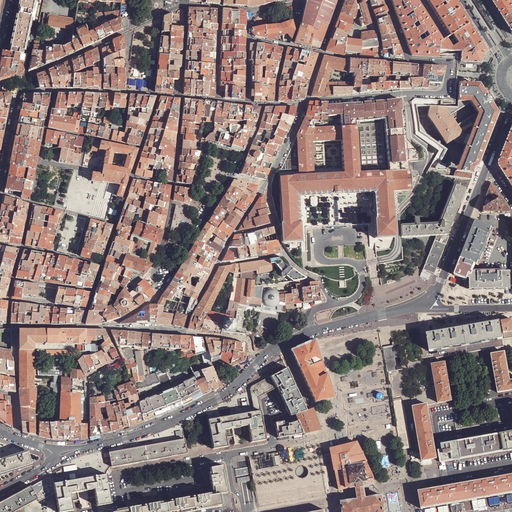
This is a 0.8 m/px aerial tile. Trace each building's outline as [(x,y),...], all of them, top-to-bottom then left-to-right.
[(14,32),(10,52),(14,53),(23,55),(31,20),(34,21),(38,3),(35,2),(35,0),(21,0),(19,8),(14,32)] [(320,48),(322,42),(337,0),(310,0),(306,2),(304,9),(302,17),(301,23),(295,42),(295,43),(314,47),(320,48)] [(354,1),(353,1),(352,0),(344,0),(342,8),(340,13),(353,19),(355,19),(357,12),(357,11),(355,6),(362,3),(361,2),(355,5),(354,2),(355,2),(354,1)] [(394,8),(395,10),(401,8),(399,4),(401,3),(403,7),(413,0),(395,0),(391,2),(394,8)] [(415,0),(413,0),(403,7),(405,10),(402,12),(401,8),(395,10),(396,15),(398,19),(403,17),(404,17),(411,12),(420,7),(420,6),(415,0)] [(430,0),(427,2),(433,12),(441,7),(440,5),(444,2),(445,4),(451,0),(430,0)] [(441,7),(433,12),(439,21),(447,16),(451,13),(459,9),(455,3),(453,0),(451,0),(445,4),(446,6),(442,9),(441,7)] [(511,14),(511,2),(511,0),(502,0),(494,6),(498,11),(503,20),(511,14)] [(372,6),(373,11),(385,7),(385,4),(383,2),(372,6)] [(362,3),(355,6),(357,11),(359,10),(359,9),(360,9),(362,18),(359,19),(361,27),(362,29),(362,30),(362,31),(362,32),(361,34),(367,33),(366,26),(371,24),(364,3),(362,3)] [(373,11),(375,16),(386,12),(388,12),(386,9),(385,7),(373,11)] [(420,7),(411,12),(413,15),(406,19),(404,17),(403,17),(398,19),(401,26),(403,33),(407,31),(411,29),(413,28),(412,26),(418,22),(419,24),(428,19),(420,7)] [(196,9),(189,9),(188,27),(195,27),(196,9)] [(196,9),(195,27),(197,27),(203,28),(203,22),(209,23),(210,10),(203,9),(196,9)] [(461,11),(459,9),(451,13),(453,16),(448,18),(447,16),(439,21),(444,28),(449,37),(452,35),(457,31),(456,29),(460,27),(461,29),(469,24),(464,16),(461,11)] [(230,10),(222,10),(222,17),(222,24),(230,25),(230,10)] [(231,10),(230,10),(230,25),(233,25),(237,26),(238,11),(233,11),(231,11),(231,10)] [(106,18),(108,23),(114,34),(118,32),(121,30),(120,18),(119,16),(120,11),(113,12),(108,12),(104,13),(104,14),(106,18)] [(246,12),(238,11),(237,26),(245,26),(245,17),(246,12)] [(375,16),(377,21),(388,17),(386,14),(386,12),(375,16)] [(171,13),(163,17),(162,26),(162,32),(170,32),(171,26),(171,20),(171,14),(171,13)] [(337,21),(334,29),(348,35),(349,32),(351,27),(353,19),(340,13),(337,21)] [(49,15),(48,21),(47,21),(48,15),(44,14),(42,25),(43,25),(43,26),(44,26),(45,25),(47,26),(60,28),(61,28),(67,29),(66,38),(65,46),(71,43),(72,43),(72,38),(72,37),(73,30),(75,22),(57,19),(58,17),(58,16),(49,15)] [(511,14),(503,20),(511,32),(511,14)] [(377,21),(378,26),(383,25),(385,28),(391,25),(389,21),(388,17),(377,21)] [(108,23),(106,18),(99,21),(101,27),(108,23)] [(353,19),(351,27),(360,30),(362,31),(362,30),(362,29),(361,27),(359,19),(358,19),(355,19),(353,19)] [(407,31),(403,33),(405,37),(408,45),(409,48),(412,56),(438,58),(438,57),(439,51),(438,51),(439,43),(442,41),(428,19),(419,24),(413,28),(411,29),(407,31)] [(92,25),(93,27),(93,28),(93,29),(94,30),(99,41),(104,39),(107,37),(101,27),(99,21),(97,21),(97,22),(92,24),(92,25)] [(265,26),(267,39),(268,39),(271,39),(274,40),(274,36),(281,37),(287,34),(292,39),(295,31),(293,24),(292,21),(281,25),(275,26),(271,26),(265,26)] [(203,28),(202,29),(216,30),(217,31),(217,27),(217,24),(216,24),(216,25),(209,25),(209,23),(203,22),(203,28)] [(108,23),(101,27),(107,37),(111,35),(114,34),(108,23)] [(92,24),(85,26),(86,30),(89,29),(90,32),(94,30),(93,29),(92,29),(92,28),(93,28),(93,27),(91,27),(91,25),(92,25),(92,24)] [(457,31),(452,35),(458,44),(464,40),(466,39),(475,33),(472,28),(469,24),(461,29),(457,31)] [(378,26),(381,42),(396,39),(395,36),(391,27),(391,25),(385,28),(383,25),(378,26)] [(85,26),(76,30),(78,36),(78,37),(83,48),(89,46),(92,44),(87,34),(86,30),(85,26)] [(258,27),(251,29),(251,32),(255,37),(258,37),(267,39),(265,26),(258,27)] [(86,30),(87,34),(92,44),(96,42),(99,41),(94,30),(90,32),(89,29),(86,30)] [(332,34),(330,40),(341,44),(341,43),(345,44),(345,40),(346,39),(348,35),(334,29),(332,34)] [(361,41),(360,53),(360,57),(365,57),(375,58),(376,56),(378,55),(377,48),(377,40),(376,33),(367,33),(361,34),(361,41)] [(478,37),(475,33),(466,39),(468,42),(466,43),(464,40),(458,44),(452,48),(451,48),(451,52),(460,52),(466,52),(470,50),(469,48),(471,47),(472,49),(481,43),(478,37)] [(78,36),(72,37),(72,38),(72,43),(71,43),(75,52),(80,50),(83,48),(78,37),(78,36)] [(221,42),(221,45),(231,45),(231,38),(223,37),(221,37),(221,42)] [(233,38),(231,38),(231,45),(245,46),(245,41),(245,39),(233,38)] [(360,53),(361,41),(356,40),(347,39),(346,39),(345,40),(345,44),(341,43),(341,44),(330,40),(326,52),(336,54),(344,56),(345,56),(345,52),(360,53)] [(381,42),(382,49),(380,49),(381,56),(384,58),(387,58),(394,59),(391,49),(391,46),(399,47),(398,45),(396,39),(381,42)] [(452,48),(445,39),(442,41),(439,43),(438,51),(439,51),(443,51),(451,52),(451,48),(452,48)] [(65,46),(62,47),(66,56),(72,54),(75,52),(71,43),(65,46)] [(487,51),(481,43),(472,49),(473,51),(472,51),(471,52),(471,53),(466,54),(466,52),(460,52),(460,63),(479,65),(483,58),(487,51)] [(259,44),(257,44),(255,61),(259,61),(263,45),(259,44)] [(231,45),(221,45),(221,50),(221,53),(231,53),(231,45)] [(245,46),(231,45),(231,53),(235,53),(245,53),(245,48),(245,46)] [(263,45),(259,61),(265,62),(265,60),(269,61),(270,58),(266,57),(266,56),(266,55),(269,55),(271,56),(271,54),(281,56),(282,49),(273,47),(264,45),(263,45)] [(56,61),(59,60),(60,47),(52,46),(52,48),(52,62),(56,61)] [(404,60),(399,47),(391,46),(391,49),(394,59),(400,59),(404,60)] [(97,48),(90,51),(92,64),(99,61),(97,48)] [(114,54),(112,55),(113,61),(125,60),(125,54),(125,49),(120,52),(114,54)] [(294,50),(287,49),(286,56),(284,61),(291,63),(294,50)] [(298,51),(294,50),(291,63),(297,64),(301,52),(298,51)] [(10,52),(2,51),(2,56),(1,59),(13,59),(14,53),(10,52)] [(42,66),(46,65),(46,52),(38,51),(38,59),(38,62),(36,62),(36,69),(42,66)] [(90,51),(84,54),(85,68),(92,66),(92,64),(90,51)] [(292,77),(309,80),(309,79),(313,69),(317,55),(309,53),(301,52),(297,64),(296,66),(295,70),(293,76),(292,77)] [(20,75),(23,74),(25,64),(26,55),(23,55),(14,53),(13,59),(12,64),(18,65),(16,76),(20,75)] [(220,58),(220,60),(233,61),(235,61),(235,53),(231,53),(221,53),(220,58)] [(281,56),(271,54),(271,56),(270,57),(270,58),(269,61),(279,63),(280,59),(281,56)] [(108,57),(103,59),(103,64),(103,67),(114,68),(113,61),(112,55),(108,57)] [(348,81),(352,82),(352,83),(341,84),(338,84),(338,83),(327,84),(327,89),(326,89),(325,94),(323,94),(324,89),(326,84),(330,69),(348,73),(349,61),(341,60),(324,57),(318,76),(311,97),(320,96),(333,96),(333,89),(352,88),(353,88),(354,78),(352,78),(348,78),(347,81),(348,82),(348,81)] [(38,59),(31,58),(28,72),(33,70),(35,69),(36,69),(36,62),(38,62),(38,59)] [(13,59),(1,59),(1,62),(0,64),(0,68),(11,70),(12,64),(13,59)] [(72,60),(63,64),(66,70),(67,76),(68,76),(73,73),(72,60)] [(125,60),(113,61),(114,68),(117,68),(125,68),(125,63),(125,60)] [(269,61),(265,60),(265,62),(265,66),(278,68),(279,65),(279,63),(269,61)] [(348,74),(348,75),(352,75),(352,78),(354,78),(361,78),(361,76),(366,76),(367,61),(358,61),(349,60),(349,61),(348,73),(348,74)] [(283,66),(283,68),(295,70),(296,66),(297,64),(291,63),(284,61),(283,66)] [(375,62),(367,61),(366,76),(366,78),(366,79),(361,79),(360,86),(369,87),(370,87),(370,84),(371,84),(372,84),(373,84),(376,84),(378,83),(378,79),(384,79),(384,76),(385,63),(375,62)] [(185,66),(185,71),(193,72),(193,70),(193,69),(195,69),(195,70),(195,72),(197,72),(200,73),(200,70),(200,64),(186,63),(185,66)] [(393,76),(403,77),(403,79),(403,80),(407,80),(409,79),(410,65),(405,64),(396,64),(392,63),(391,76),(391,78),(393,78),(393,76)] [(11,70),(0,68),(0,80),(4,80),(7,79),(16,76),(18,65),(12,64),(11,70)] [(63,64),(56,67),(57,75),(60,73),(60,77),(67,76),(66,70),(63,64)] [(414,65),(410,65),(409,79),(410,79),(416,79),(417,66),(414,65)] [(427,66),(423,66),(422,79),(422,80),(428,81),(429,78),(429,72),(430,67),(427,66)] [(56,67),(48,70),(51,81),(51,82),(52,88),(57,88),(60,88),(60,77),(60,73),(57,75),(56,67)] [(103,71),(104,75),(111,75),(114,75),(114,72),(112,72),(112,71),(114,71),(114,68),(103,67),(103,71)] [(261,67),(252,67),(252,76),(251,84),(259,85),(260,79),(261,79),(261,77),(261,75),(261,67)] [(92,69),(92,72),(92,73),(86,73),(86,74),(86,88),(91,88),(100,89),(100,76),(100,68),(97,68),(94,69),(92,69)] [(327,84),(338,83),(338,84),(341,84),(341,82),(328,82),(331,71),(348,74),(348,73),(330,69),(326,84),(327,84)] [(51,81),(48,70),(43,73),(46,88),(49,88),(52,88),(51,82),(51,81)] [(199,82),(202,82),(203,75),(199,75),(198,75),(197,75),(197,72),(195,72),(193,72),(185,71),(185,76),(184,81),(185,81),(191,81),(197,82),(197,80),(199,80),(199,82)] [(221,78),(221,82),(232,82),(232,81),(232,76),(232,73),(221,72),(221,78)] [(43,73),(37,75),(40,88),(46,88),(43,73)] [(125,76),(117,75),(117,89),(121,89),(125,90),(125,86),(125,76)] [(64,88),(66,88),(68,76),(67,76),(60,77),(60,88),(64,88)] [(292,77),(291,82),(291,83),(294,83),(308,85),(308,83),(309,80),(292,77)] [(384,79),(378,79),(378,83),(376,84),(376,92),(380,91),(382,91),(382,83),(384,83),(384,79)] [(399,83),(399,89),(406,89),(411,89),(410,79),(409,79),(407,80),(407,82),(403,82),(399,83)] [(416,79),(410,79),(411,89),(416,89),(421,89),(422,80),(422,79),(416,79)] [(220,87),(220,92),(225,92),(225,86),(232,87),(233,87),(233,81),(232,81),(232,82),(221,82),(220,87)] [(308,85),(294,83),(293,87),(292,87),(291,101),(293,100),(303,99),(304,99),(308,85)] [(457,101),(469,102),(476,113),(477,115),(466,142),(465,145),(461,155),(456,167),(438,160),(434,169),(429,168),(428,169),(426,174),(456,178),(470,180),(476,166),(486,141),(496,114),(486,97),(478,84),(458,83),(457,101)] [(251,84),(251,91),(251,97),(254,97),(254,101),(256,101),(260,101),(261,85),(259,85),(251,84)] [(69,94),(67,107),(70,107),(70,105),(74,105),(77,93),(73,93),(69,94)] [(80,93),(77,93),(74,105),(74,107),(80,107),(80,109),(82,109),(85,93),(80,93)] [(88,94),(85,93),(82,109),(81,111),(91,113),(91,112),(94,94),(88,94)] [(12,94),(4,94),(3,101),(2,105),(5,105),(10,105),(11,98),(12,94)] [(41,94),(34,94),(33,100),(32,106),(37,106),(48,108),(51,94),(42,94),(41,94)] [(61,94),(59,110),(66,111),(67,111),(67,107),(69,94),(66,94),(63,94),(61,94)] [(96,94),(94,94),(91,112),(94,112),(95,108),(99,108),(101,94),(96,94)] [(101,94),(99,108),(105,108),(108,94),(103,94),(101,94)] [(108,94),(105,108),(105,110),(112,110),(112,107),(115,94),(110,94),(108,94)] [(130,95),(129,108),(135,109),(137,96),(134,96),(130,95)] [(137,96),(135,109),(139,109),(141,109),(144,96),(140,96),(137,96)] [(147,97),(144,96),(141,109),(146,109),(150,97),(147,97)] [(146,109),(152,110),(154,102),(156,97),(150,97),(146,109)] [(157,110),(164,111),(168,98),(161,97),(158,105),(157,110)] [(168,98),(164,111),(170,112),(174,98),(170,98),(168,98)] [(170,112),(179,114),(179,105),(180,99),(178,99),(174,98),(170,112)] [(195,100),(191,100),(190,108),(189,116),(194,116),(197,116),(199,101),(195,100)] [(355,117),(355,121),(384,119),(389,171),(405,170),(404,162),(404,160),(420,158),(419,152),(406,140),(404,115),(402,115),(402,108),(401,100),(327,106),(327,114),(340,114),(339,118),(355,117)] [(201,101),(199,101),(197,116),(200,117),(203,117),(205,101),(201,101)] [(207,102),(205,101),(203,117),(204,118),(207,118),(208,118),(211,102),(207,102)] [(469,102),(457,101),(456,107),(444,107),(449,115),(469,102)] [(213,102),(211,102),(208,118),(215,119),(218,103),(213,102)] [(476,113),(469,102),(449,115),(456,126),(476,113)] [(215,119),(221,120),(224,103),(221,103),(218,103),(215,119)] [(224,103),(221,120),(223,120),(227,121),(228,115),(229,115),(231,104),(227,103),(224,103)] [(22,108),(21,111),(36,112),(37,106),(32,106),(23,104),(22,108)] [(233,104),(231,104),(229,115),(228,121),(229,121),(233,121),(234,117),(236,118),(238,105),(233,104)] [(241,105),(238,105),(236,118),(236,121),(237,121),(244,121),(246,106),(241,105)] [(428,106),(416,105),(417,115),(424,115),(427,115),(428,106)] [(248,106),(246,106),(244,121),(247,121),(250,121),(253,107),(248,106)] [(440,106),(428,106),(427,115),(433,125),(440,136),(445,144),(453,140),(461,134),(456,126),(449,115),(444,107),(440,106)] [(261,108),(253,107),(250,121),(257,121),(258,117),(261,108)] [(263,114),(272,115),(275,107),(269,107),(265,107),(264,110),(263,114)] [(275,107),(272,115),(277,116),(277,115),(279,116),(278,119),(281,120),(283,116),(285,107),(279,107),(275,107)] [(290,107),(285,107),(283,116),(294,118),(296,109),(293,108),(290,107)] [(307,113),(306,117),(313,118),(312,120),(313,120),(321,121),(321,120),(321,115),(321,108),(308,107),(308,110),(307,113)] [(0,118),(7,119),(9,110),(5,110),(0,109),(0,118)] [(51,113),(51,115),(64,118),(65,116),(66,111),(59,110),(55,110),(52,109),(51,113)] [(20,118),(32,120),(44,121),(44,120),(38,119),(39,113),(36,112),(21,111),(20,115),(20,118)] [(178,117),(179,114),(170,112),(169,118),(178,121),(178,117)] [(456,126),(461,134),(466,142),(477,115),(476,113),(456,126)] [(262,119),(261,122),(270,124),(272,115),(263,114),(262,119)] [(48,128),(74,132),(75,133),(78,133),(79,127),(80,119),(65,116),(64,118),(51,115),(50,120),(48,128)] [(271,130),(272,124),(278,126),(279,123),(281,120),(278,119),(277,119),(277,116),(272,115),(270,124),(261,122),(260,125),(259,128),(268,130),(271,130)] [(417,115),(419,132),(426,137),(424,115),(417,115)] [(147,125),(148,122),(138,119),(127,116),(127,122),(146,127),(147,125)] [(153,120),(153,122),(164,124),(167,124),(169,118),(155,116),(153,120)] [(293,121),(294,118),(283,116),(281,120),(279,123),(290,126),(293,121)] [(298,161),(299,176),(309,176),(309,171),(307,145),(312,145),(341,143),(340,126),(313,129),(312,120),(313,118),(306,117),(302,125),(297,135),(298,161)] [(355,117),(339,118),(340,126),(341,143),(343,174),(358,173),(355,121),(355,117)] [(19,123),(18,126),(31,127),(32,120),(20,118),(19,123)] [(178,123),(178,121),(169,118),(167,124),(177,127),(178,123)] [(210,140),(214,142),(215,136),(217,137),(217,133),(218,134),(218,132),(217,132),(218,128),(223,129),(223,120),(221,120),(215,119),(214,123),(214,129),(213,133),(210,133),(205,138),(206,139),(210,140)] [(32,120),(31,127),(43,129),(44,124),(44,121),(32,120)] [(182,126),(182,127),(194,129),(195,126),(195,123),(193,122),(182,121),(182,126)] [(254,127),(257,121),(250,121),(247,121),(245,126),(243,126),(243,129),(243,130),(252,131),(254,127)] [(127,122),(127,125),(131,126),(130,129),(131,129),(144,132),(145,129),(146,127),(127,122)] [(151,126),(150,129),(165,131),(166,127),(167,124),(164,124),(153,122),(151,126)] [(289,129),(290,126),(279,123),(278,126),(277,129),(287,132),(289,129)] [(88,135),(91,136),(94,125),(90,124),(89,124),(88,128),(86,135),(88,135)] [(177,130),(177,127),(167,124),(166,127),(165,131),(177,134),(177,130)] [(94,136),(97,137),(100,126),(95,125),(94,125),(91,136),(94,136)] [(229,127),(230,133),(235,134),(235,133),(237,134),(239,129),(240,128),(240,127),(237,125),(236,125),(229,126),(229,127)] [(432,126),(438,137),(440,136),(433,125),(432,126)] [(41,142),(44,129),(43,129),(31,127),(18,126),(17,132),(16,137),(41,142)] [(99,138),(102,138),(105,128),(100,126),(97,137),(99,138)] [(79,127),(78,133),(82,134),(86,135),(88,128),(79,127)] [(181,131),(181,134),(184,134),(194,136),(194,129),(182,127),(181,131)] [(105,139),(109,140),(111,130),(105,128),(102,138),(105,139)] [(144,134),(144,132),(131,129),(130,135),(142,138),(144,134)] [(149,133),(149,135),(162,138),(165,131),(150,129),(149,133)] [(250,135),(252,131),(243,130),(243,129),(241,129),(239,129),(237,134),(249,138),(250,135)] [(287,132),(277,129),(275,131),(274,135),(275,136),(283,140),(285,136),(287,132)] [(112,140),(127,143),(130,135),(125,134),(114,130),(112,140)] [(266,134),(264,140),(262,139),(262,138),(256,135),(254,140),(262,143),(267,145),(268,142),(271,143),(272,141),(272,140),(273,140),(275,136),(274,135),(275,131),(271,130),(268,130),(266,134)] [(52,144),(54,132),(47,131),(46,139),(45,146),(52,147),(52,144)] [(176,137),(177,134),(165,131),(162,138),(163,138),(176,142),(176,137)] [(54,132),(52,144),(59,145),(61,134),(58,133),(54,132)] [(223,144),(231,146),(234,139),(233,139),(232,139),(233,138),(228,136),(220,133),(218,142),(223,144)] [(247,141),(249,138),(237,134),(235,133),(235,134),(233,139),(234,139),(246,143),(247,141)] [(183,140),(194,142),(194,136),(184,134),(183,138),(183,140)] [(461,134),(453,140),(454,141),(465,145),(466,142),(461,134)] [(130,135),(127,143),(140,146),(141,141),(142,138),(130,135)] [(147,140),(161,144),(163,138),(162,138),(149,135),(147,138),(147,140)] [(283,140),(275,136),(273,140),(272,140),(272,141),(271,143),(280,147),(282,143),(283,140)] [(15,142),(14,146),(39,151),(41,142),(16,137),(15,142)] [(77,137),(74,151),(81,152),(81,150),(84,138),(80,137),(77,137)] [(176,144),(176,142),(163,138),(161,144),(175,148),(176,144)] [(243,150),(246,143),(234,139),(231,146),(238,148),(243,150)] [(93,172),(91,181),(102,183),(102,182),(119,185),(115,195),(122,197),(138,149),(93,140),(91,151),(103,153),(106,153),(102,174),(99,174),(93,172)] [(159,150),(161,144),(147,140),(145,145),(145,146),(159,150)] [(198,142),(194,142),(183,140),(183,145),(182,148),(196,151),(196,144),(200,145),(204,146),(204,144),(201,143),(198,142)] [(253,143),(252,146),(258,148),(259,146),(260,147),(259,148),(258,152),(259,153),(259,154),(259,155),(260,154),(262,154),(265,148),(267,145),(262,143),(254,140),(253,143)] [(445,144),(461,155),(465,145),(454,141),(453,140),(445,144)] [(279,149),(280,147),(271,143),(268,142),(267,145),(265,148),(278,152),(279,149)] [(509,183),(511,181),(511,145),(506,143),(505,146),(502,153),(500,159),(497,165),(509,183)] [(175,150),(175,148),(161,144),(159,150),(161,151),(175,154),(175,150)] [(13,151),(12,154),(38,159),(39,151),(14,146),(13,151)] [(143,152),(156,155),(157,155),(159,156),(160,154),(161,151),(159,150),(145,146),(143,151),(143,152)] [(247,156),(253,158),(253,157),(252,156),(252,155),(252,154),(253,153),(254,152),(255,152),(256,152),(257,152),(258,152),(259,148),(258,148),(252,146),(249,153),(247,156)] [(59,162),(66,163),(68,149),(64,148),(62,148),(61,148),(59,162)] [(182,155),(199,158),(200,155),(202,152),(196,151),(182,148),(182,152),(182,155)] [(265,148),(262,154),(275,158),(277,155),(278,152),(265,148)] [(66,163),(72,164),(74,153),(71,152),(71,150),(69,150),(68,149),(66,163)] [(74,153),(72,164),(78,165),(81,155),(80,155),(81,152),(74,151),(74,153)] [(175,156),(175,154),(161,151),(160,154),(159,156),(162,157),(165,157),(174,160),(175,156)] [(142,156),(141,157),(153,161),(155,161),(157,155),(156,155),(143,152),(142,156)] [(11,160),(10,165),(25,168),(28,169),(36,170),(38,159),(12,154),(11,160)] [(274,161),(275,158),(262,154),(260,154),(259,155),(260,155),(259,156),(259,157),(259,158),(258,159),(272,164),(274,161)] [(174,162),(174,160),(165,157),(164,161),(162,160),(162,157),(159,156),(157,155),(155,161),(162,163),(173,166),(174,162)] [(180,159),(179,162),(191,164),(194,165),(197,165),(199,158),(182,155),(181,155),(180,159)] [(251,164),(254,165),(256,159),(255,159),(254,159),(253,158),(247,156),(245,163),(251,164)] [(140,161),(139,163),(147,164),(152,165),(153,161),(141,157),(140,161)] [(271,167),(272,164),(258,159),(256,159),(254,165),(256,166),(270,169),(271,167)] [(158,176),(161,177),(162,169),(161,169),(162,163),(155,161),(153,161),(152,165),(154,166),(153,169),(157,170),(155,176),(158,176)] [(180,169),(195,172),(196,170),(193,169),(192,170),(190,170),(191,167),(191,164),(179,162),(179,166),(178,169),(180,170),(180,169)] [(162,163),(161,169),(162,169),(166,170),(173,172),(173,168),(173,166),(162,163)] [(242,169),(239,174),(245,176),(251,164),(245,163),(242,169)] [(245,176),(252,177),(254,171),(256,166),(254,165),(251,164),(245,176)] [(8,172),(7,177),(23,180),(25,168),(10,165),(8,172)] [(268,172),(270,169),(256,166),(254,171),(267,175),(268,172)] [(26,181),(33,182),(34,176),(36,170),(28,169),(26,181)] [(144,176),(152,178),(152,175),(153,172),(151,171),(146,170),(137,169),(135,175),(144,176)] [(179,175),(193,178),(194,175),(195,172),(180,169),(180,170),(180,173),(179,175)] [(173,172),(166,170),(165,177),(164,180),(172,181),(173,172)] [(309,176),(299,176),(279,177),(281,226),(282,243),(301,242),(301,237),(301,232),(300,227),(300,224),(301,224),(301,223),(300,223),(300,222),(299,222),(299,221),(295,221),(293,191),(378,186),(380,216),(375,217),(375,218),(375,219),(374,219),(374,220),(374,223),(375,228),(375,233),(375,235),(375,238),(378,238),(392,237),(395,237),(395,234),(394,234),(394,220),(394,217),(393,217),(393,216),(393,214),(391,191),(408,190),(407,182),(409,182),(408,177),(407,177),(407,170),(405,170),(389,171),(358,173),(343,174),(314,175),(309,176)] [(265,181),(267,175),(254,171),(252,177),(261,180),(265,181)] [(192,181),(193,178),(179,175),(178,175),(177,178),(176,182),(186,184),(191,185),(192,181)] [(5,189),(5,190),(22,192),(23,189),(25,181),(23,180),(7,177),(6,182),(5,189)] [(465,189),(452,221),(454,222),(470,180),(456,178),(453,184),(465,189)] [(132,184),(131,186),(141,188),(143,184),(139,183),(140,181),(134,179),(132,184)] [(33,185),(33,182),(26,181),(25,181),(23,189),(32,191),(33,185)] [(148,190),(152,191),(154,183),(150,182),(147,181),(147,182),(145,189),(148,190)] [(232,184),(230,187),(231,187),(234,188),(242,193),(245,188),(248,184),(237,182),(233,181),(232,184)] [(152,191),(150,198),(155,200),(156,195),(157,195),(160,183),(157,183),(154,183),(152,191)] [(162,184),(160,183),(157,195),(157,197),(160,197),(159,201),(163,202),(165,185),(166,185),(166,184),(162,184)] [(257,187),(248,184),(245,188),(254,193),(256,190),(257,187)] [(465,189),(453,184),(440,218),(445,219),(446,215),(450,217),(449,221),(452,222),(452,221),(465,189)] [(501,199),(492,185),(491,184),(482,203),(482,212),(501,199)] [(163,202),(169,203),(169,197),(171,186),(169,186),(166,185),(165,185),(163,202)] [(130,190),(129,192),(130,193),(130,192),(142,196),(146,197),(150,198),(152,191),(148,190),(145,189),(141,188),(131,186),(130,190)] [(177,201),(183,203),(185,194),(187,195),(187,194),(188,192),(189,189),(185,188),(175,186),(173,200),(177,201)] [(300,196),(302,195),(370,192),(371,192),(372,193),(373,194),(374,195),(375,217),(380,216),(378,186),(293,191),(295,221),(299,221),(298,200),(298,199),(299,197),(300,196)] [(227,191),(226,193),(236,200),(237,201),(238,200),(243,193),(242,193),(234,188),(231,187),(230,187),(227,191)] [(245,188),(242,193),(243,193),(245,195),(253,200),(255,196),(256,194),(254,193),(245,188)] [(30,197),(32,191),(23,189),(22,192),(21,198),(30,200),(30,197)] [(128,198),(140,202),(142,196),(130,192),(130,193),(129,196),(128,198)] [(298,199),(298,200),(299,221),(299,222),(300,222),(300,223),(301,223),(301,224),(300,224),(300,227),(374,223),(374,220),(374,219),(375,219),(375,218),(375,217),(374,195),(373,194),(372,193),(371,192),(370,192),(302,195),(300,196),(299,197),(298,199)] [(224,196),(223,198),(233,205),(236,200),(226,193),(224,196)] [(185,194),(183,203),(188,204),(190,201),(191,197),(192,197),(187,194),(187,195),(185,194)] [(253,200),(245,195),(240,202),(248,208),(251,202),(253,200)] [(258,199),(255,204),(260,206),(266,203),(265,200),(263,195),(261,195),(258,199)] [(15,208),(17,200),(11,199),(4,196),(2,201),(2,205),(15,208)] [(126,202),(125,204),(139,208),(139,209),(140,209),(142,202),(140,202),(128,198),(127,197),(126,202)] [(146,197),(142,210),(143,210),(150,212),(151,212),(152,205),(156,206),(157,207),(157,206),(158,201),(155,200),(150,198),(146,197)] [(220,202),(218,206),(225,211),(227,213),(228,214),(231,210),(234,205),(233,205),(223,198),(220,202)] [(501,199),(482,212),(482,214),(509,215),(510,214),(501,199)] [(29,204),(17,200),(15,208),(18,208),(27,210),(29,204)] [(247,209),(248,208),(240,202),(238,202),(238,201),(235,206),(236,207),(244,213),(247,209)] [(258,212),(268,208),(267,205),(266,203),(260,206),(258,212)] [(124,207),(123,210),(135,213),(135,214),(137,214),(136,219),(137,219),(138,217),(139,215),(138,214),(139,209),(139,208),(125,204),(124,207)] [(252,209),(250,212),(258,212),(260,206),(255,204),(252,209)] [(1,208),(1,211),(14,214),(16,214),(18,208),(15,208),(2,205),(1,206),(1,208)] [(31,213),(39,214),(41,207),(33,205),(31,213)] [(167,210),(168,209),(157,206),(157,207),(156,206),(155,214),(166,217),(167,214),(167,210)] [(215,211),(213,214),(220,219),(225,211),(218,206),(216,209),(215,211)] [(41,207),(39,214),(45,215),(46,216),(48,209),(41,207)] [(243,215),(244,213),(236,207),(233,211),(242,217),(243,215)] [(258,212),(256,218),(266,215),(270,214),(268,210),(268,208),(258,212)] [(55,211),(48,209),(46,216),(53,217),(55,211)] [(139,215),(138,217),(137,219),(137,220),(139,221),(158,227),(163,229),(165,224),(166,217),(155,214),(151,212),(150,212),(143,210),(142,210),(140,209),(139,209),(138,214),(139,215)] [(121,216),(132,220),(132,222),(136,224),(137,220),(137,219),(136,219),(133,218),(135,214),(135,213),(123,210),(122,213),(121,216)] [(241,218),(242,217),(233,211),(231,210),(228,214),(229,214),(239,221),(241,218)] [(0,217),(13,219),(14,214),(1,211),(0,213),(0,217)] [(31,218),(30,220),(44,222),(45,215),(39,214),(31,213),(31,218)] [(210,218),(208,222),(215,227),(216,227),(221,219),(220,219),(213,214),(210,218)] [(237,225),(239,221),(229,214),(224,222),(234,229),(237,225)] [(58,224),(60,218),(53,217),(46,216),(45,215),(44,222),(58,224)] [(253,220),(255,227),(261,225),(269,223),(267,219),(266,215),(256,218),(253,219),(253,220)] [(119,221),(119,223),(130,227),(132,222),(132,220),(121,216),(119,221)] [(44,222),(30,220),(30,223),(29,226),(30,226),(43,228),(44,222)] [(90,220),(89,227),(97,229),(99,222),(90,220)] [(161,237),(163,229),(158,227),(157,230),(138,223),(139,221),(137,220),(136,224),(135,228),(133,233),(153,241),(159,243),(160,243),(161,237)] [(238,231),(255,227),(253,220),(244,220),(240,227),(238,231)] [(232,232),(234,229),(224,222),(223,221),(218,229),(219,230),(228,236),(228,237),(229,237),(232,232)] [(0,229),(10,231),(13,231),(13,225),(12,225),(0,222),(0,229)] [(57,230),(58,224),(44,222),(43,228),(57,230)] [(106,224),(99,222),(97,229),(95,234),(98,235),(102,235),(106,224)] [(205,227),(203,230),(211,234),(212,233),(215,227),(208,222),(205,227)] [(135,228),(130,227),(119,223),(117,227),(116,230),(118,230),(119,230),(130,234),(131,235),(132,235),(133,233),(135,228)] [(446,235),(450,225),(445,223),(438,223),(418,224),(415,224),(401,224),(401,237),(436,236),(446,235)] [(112,226),(106,224),(102,235),(109,237),(111,230),(112,226)] [(458,267),(454,278),(466,282),(466,281),(467,280),(468,277),(471,278),(473,273),(475,267),(478,268),(493,231),(475,224),(471,233),(465,250),(458,267)] [(41,234),(43,228),(30,226),(29,228),(29,232),(35,233),(41,234)] [(261,231),(262,237),(275,234),(274,231),(273,227),(267,229),(261,231)] [(55,236),(57,230),(43,228),(41,234),(47,235),(55,236)] [(117,236),(116,236),(127,240),(130,234),(119,230),(118,230),(117,234),(117,236)] [(200,234),(196,240),(204,245),(207,241),(208,239),(211,234),(203,230),(200,234)] [(228,236),(219,230),(216,236),(225,242),(227,239),(228,237),(228,236)] [(257,232),(254,233),(256,241),(257,243),(258,243),(258,245),(264,243),(262,237),(261,231),(257,232)] [(32,246),(35,233),(29,232),(28,232),(26,240),(25,245),(32,246)] [(87,232),(86,238),(96,241),(98,235),(95,234),(87,232)] [(36,247),(38,247),(41,234),(35,233),(32,246),(36,247)] [(133,236),(131,242),(131,241),(131,242),(130,242),(128,248),(129,249),(127,253),(126,253),(126,255),(136,259),(145,262),(146,260),(130,254),(132,248),(133,249),(135,243),(134,243),(136,237),(152,243),(153,241),(133,233),(132,235),(133,236)] [(249,234),(246,234),(250,246),(253,245),(254,244),(253,241),(256,241),(254,233),(249,234)] [(42,248),(45,248),(47,235),(41,234),(38,247),(42,248)] [(47,235),(45,248),(49,249),(51,249),(55,236),(47,235)] [(108,239),(109,237),(102,235),(98,235),(96,241),(107,243),(108,239)] [(113,240),(112,242),(128,248),(130,242),(129,241),(127,240),(116,236),(117,236),(115,235),(113,240)] [(443,244),(446,235),(436,236),(434,241),(442,244),(443,244)] [(224,245),(225,242),(216,236),(215,237),(212,242),(222,248),(224,245)] [(9,237),(8,243),(15,244),(20,245),(22,238),(9,237)] [(94,246),(96,241),(86,238),(84,243),(94,246)] [(196,240),(193,245),(201,250),(204,245),(196,240)] [(264,243),(266,255),(273,254),(272,247),(279,246),(278,243),(277,240),(264,243)] [(106,245),(107,243),(96,241),(94,246),(105,249),(106,245)] [(146,260),(145,262),(136,259),(126,255),(123,261),(122,265),(141,272),(139,275),(143,276),(152,264),(155,256),(159,243),(153,241),(152,243),(146,260)] [(221,250),(222,248),(212,242),(212,243),(207,241),(204,245),(207,246),(210,248),(219,253),(221,250)] [(442,244),(434,241),(423,269),(431,272),(442,244)] [(110,249),(126,255),(126,253),(127,253),(129,249),(128,248),(112,242),(111,246),(110,249)] [(84,243),(83,249),(92,252),(94,246),(84,243)] [(258,245),(261,256),(266,255),(264,243),(258,245)] [(433,275),(435,270),(438,262),(444,245),(443,244),(442,244),(431,272),(430,274),(433,275)] [(192,248),(190,251),(197,254),(198,255),(200,256),(201,256),(214,263),(215,260),(217,258),(207,253),(201,250),(193,245),(192,248)] [(218,255),(219,253),(210,248),(207,246),(204,245),(201,250),(207,253),(217,258),(218,255)] [(94,246),(92,252),(103,255),(104,251),(105,249),(94,246)] [(17,256),(19,250),(12,248),(6,247),(4,253),(17,256)] [(83,249),(80,256),(85,257),(90,259),(92,252),(83,249)] [(109,253),(108,255),(123,261),(126,255),(110,249),(109,253)] [(32,251),(25,250),(22,257),(21,261),(27,262),(32,251)] [(222,261),(233,260),(232,254),(227,250),(225,255),(222,261)] [(32,251),(27,262),(33,263),(37,252),(34,251),(32,251)] [(187,255),(186,258),(194,262),(195,259),(197,254),(190,251),(187,255)] [(43,253),(37,252),(33,263),(33,264),(39,265),(43,253)] [(4,253),(3,259),(15,262),(16,257),(17,256),(4,253)] [(44,253),(43,253),(39,265),(44,266),(48,254),(44,253)] [(44,266),(49,268),(53,257),(54,255),(50,254),(48,254),(44,266)] [(107,259),(106,262),(121,268),(122,265),(123,261),(108,255),(107,259)] [(63,257),(58,256),(58,258),(55,269),(61,270),(63,271),(67,258),(63,257)] [(213,265),(214,263),(201,256),(200,256),(198,261),(197,264),(211,270),(213,265)] [(53,257),(49,268),(55,269),(58,258),(55,257),(53,257)] [(282,257),(269,259),(270,265),(274,264),(281,273),(280,274),(280,275),(280,277),(282,278),(283,278),(285,277),(292,282),(302,280),(304,280),(305,279),(305,278),(300,276),(292,270),(291,270),(288,266),(288,265),(282,257)] [(63,271),(69,272),(73,259),(70,258),(67,258),(63,271)] [(184,261),(183,263),(192,268),(193,266),(195,267),(197,263),(194,262),(186,258),(184,261)] [(1,266),(13,268),(14,265),(15,262),(3,259),(1,266)] [(69,272),(75,274),(79,260),(76,260),(73,259),(69,272)] [(269,259),(235,264),(234,273),(234,274),(233,278),(247,280),(254,280),(254,275),(256,275),(272,272),(270,265),(269,259)] [(82,261),(79,260),(75,274),(81,275),(85,262),(82,261)] [(20,263),(18,266),(31,269),(33,264),(33,263),(27,262),(21,261),(20,263)] [(87,262),(85,262),(81,275),(86,276),(87,275),(88,270),(91,263),(87,262)] [(104,267),(104,269),(119,275),(121,268),(106,262),(104,267)] [(91,263),(88,270),(97,273),(98,268),(99,266),(91,263)] [(180,266),(180,268),(185,271),(192,273),(194,269),(192,268),(183,263),(180,266)] [(211,271),(211,270),(197,264),(197,263),(195,267),(194,269),(208,276),(211,271)] [(31,280),(34,280),(39,265),(33,264),(31,269),(30,273),(28,280),(31,280)] [(198,305),(192,315),(198,317),(197,319),(203,321),(209,322),(221,325),(222,319),(229,320),(230,318),(229,318),(208,312),(228,272),(234,273),(235,264),(231,265),(219,267),(212,281),(208,289),(198,305)] [(37,281),(39,281),(44,266),(39,265),(34,280),(37,281)] [(1,266),(0,271),(12,274),(13,270),(13,268),(1,266)] [(42,281),(45,282),(49,268),(44,266),(39,281),(42,281)] [(47,282),(50,282),(55,269),(49,268),(45,282),(47,282)] [(177,272),(176,273),(182,276),(185,271),(180,268),(177,272)] [(54,283),(57,283),(61,270),(55,269),(50,282),(54,283)] [(102,274),(101,277),(116,283),(119,275),(104,269),(102,274)] [(125,269),(123,276),(124,277),(130,279),(132,272),(130,271),(125,269)] [(194,269),(192,273),(193,274),(206,280),(208,277),(208,276),(194,269)] [(62,284),(65,284),(69,272),(63,271),(61,270),(57,283),(62,284)] [(11,277),(12,274),(0,271),(0,277),(10,280),(11,277)] [(17,271),(16,278),(23,279),(28,280),(30,273),(17,271)] [(185,271),(182,276),(187,278),(190,280),(191,278),(193,274),(192,273),(185,271)] [(68,285),(71,285),(75,274),(69,272),(65,284),(68,285)] [(254,280),(253,288),(254,288),(262,287),(262,281),(273,280),(272,272),(256,275),(254,275),(254,280)] [(501,291),(510,291),(510,288),(511,287),(511,272),(473,273),(471,278),(468,277),(467,280),(469,282),(470,292),(478,292),(501,291)] [(175,276),(174,278),(183,282),(184,283),(185,281),(187,278),(182,276),(176,273),(175,276)] [(73,285),(77,286),(81,275),(75,274),(71,285),(73,285)] [(193,281),(203,286),(205,283),(206,280),(193,274),(191,278),(194,279),(193,281)] [(80,287),(82,287),(85,280),(86,276),(81,275),(77,286),(80,287)] [(0,277),(0,284),(9,286),(9,283),(10,280),(0,277)] [(100,280),(99,282),(116,289),(117,290),(119,286),(119,284),(116,283),(101,277),(100,280)] [(125,287),(130,279),(124,277),(121,285),(125,287)] [(173,280),(171,282),(180,286),(183,282),(174,278),(173,280)] [(202,288),(203,286),(193,281),(190,280),(187,278),(185,281),(187,281),(186,284),(189,285),(200,291),(202,288)] [(244,306),(247,280),(233,278),(231,293),(229,302),(238,305),(244,306)] [(92,288),(93,283),(85,280),(82,287),(87,288),(92,288)] [(146,292),(151,288),(149,286),(143,280),(137,285),(138,287),(140,287),(141,288),(142,289),(142,291),(146,292)] [(254,280),(247,280),(244,306),(248,306),(249,302),(253,300),(261,300),(262,290),(264,290),(264,286),(262,287),(254,288),(253,288),(254,280)] [(98,286),(97,288),(111,294),(114,295),(116,289),(99,282),(98,286)] [(170,284),(169,286),(179,291),(183,287),(180,286),(171,282),(170,284)] [(199,292),(200,291),(189,285),(186,284),(184,283),(183,282),(180,286),(183,287),(184,288),(187,289),(198,295),(199,292)] [(39,285),(24,283),(23,288),(22,296),(30,297),(37,298),(39,285)] [(296,304),(302,303),(301,288),(300,284),(295,285),(295,289),(292,290),(290,290),(290,292),(291,297),(284,297),(284,305),(296,304)] [(165,291),(161,296),(166,299),(168,300),(173,302),(175,298),(179,291),(169,286),(165,291)] [(309,288),(311,301),(316,301),(320,300),(319,286),(309,288)] [(13,294),(13,298),(22,299),(22,296),(23,288),(14,287),(13,294)] [(301,288),(302,303),(307,302),(311,301),(309,288),(309,287),(301,288)] [(62,288),(59,288),(57,295),(64,296),(66,288),(62,288)] [(71,289),(66,288),(64,296),(75,298),(77,290),(71,289)] [(96,291),(95,294),(109,298),(110,299),(111,294),(97,288),(96,291)] [(135,308),(139,306),(134,301),(129,295),(129,294),(124,289),(124,288),(123,289),(121,291),(118,296),(113,306),(120,318),(124,315),(135,308)] [(140,296),(139,293),(137,293),(136,292),(136,290),(137,288),(136,288),(133,291),(131,293),(129,294),(129,295),(134,301),(140,296)] [(142,291),(141,292),(140,293),(139,293),(140,296),(145,301),(151,297),(155,293),(151,288),(146,292),(142,291)] [(184,288),(182,292),(191,297),(195,299),(197,296),(198,295),(187,289),(184,288)] [(80,290),(77,290),(75,298),(82,299),(82,298),(84,291),(80,290)] [(254,307),(281,312),(280,294),(278,293),(277,292),(275,290),(270,290),(268,290),(263,294),(262,300),(261,300),(253,300),(249,302),(248,306),(254,307)] [(90,292),(84,291),(82,298),(88,299),(89,295),(90,292)] [(191,297),(182,292),(179,301),(178,305),(174,313),(186,316),(187,313),(191,297)] [(94,297),(94,299),(108,302),(109,300),(109,298),(95,294),(94,297)] [(64,296),(57,295),(55,304),(58,304),(62,304),(64,296)] [(69,305),(73,306),(75,298),(64,296),(62,304),(69,305)] [(142,303),(145,301),(140,296),(134,301),(139,306),(142,303)] [(159,300),(156,305),(157,305),(163,305),(166,299),(161,296),(159,300)] [(77,306),(79,306),(82,299),(75,298),(73,306),(77,306)] [(87,303),(88,299),(82,298),(82,299),(79,306),(86,307),(87,303)] [(229,302),(227,311),(230,312),(229,316),(229,318),(230,318),(229,320),(236,321),(238,305),(229,302)] [(11,324),(18,324),(19,313),(19,303),(12,303),(11,314),(11,324)] [(174,306),(172,310),(166,308),(164,313),(162,312),(163,305),(157,305),(155,323),(163,324),(170,326),(170,324),(171,324),(172,325),(174,313),(178,305),(176,303),(174,306)] [(27,324),(30,324),(32,313),(33,305),(26,304),(25,313),(24,324),(27,324)] [(32,313),(39,314),(40,306),(36,305),(33,305),(32,313)] [(105,312),(104,314),(103,315),(104,317),(105,318),(106,318),(107,322),(114,320),(120,318),(113,306),(112,305),(106,308),(105,312)] [(151,322),(155,323),(157,305),(156,305),(152,305),(149,306),(149,322),(151,322)] [(234,333),(244,335),(245,334),(247,334),(248,335),(254,336),(255,330),(244,329),(245,311),(253,312),(254,307),(248,306),(244,306),(238,305),(236,321),(234,333)] [(41,324),(44,324),(47,307),(40,306),(39,314),(37,324),(41,324)] [(143,323),(149,322),(149,306),(147,306),(144,307),(140,311),(134,316),(136,323),(143,323)] [(48,324),(51,324),(53,315),(54,308),(47,307),(44,324),(48,324)] [(62,324),(65,324),(67,315),(67,310),(60,309),(59,315),(58,324),(62,324)] [(106,318),(105,318),(104,317),(103,315),(104,314),(105,312),(100,311),(90,310),(90,311),(90,310),(86,324),(95,324),(101,324),(107,322),(106,318)] [(82,317),(83,312),(75,311),(74,316),(73,323),(74,323),(80,323),(82,317)] [(34,324),(37,324),(39,314),(32,313),(30,324),(34,324)] [(179,326),(183,327),(186,316),(174,313),(172,325),(179,326)] [(55,324),(58,324),(59,315),(53,315),(51,324),(55,324)] [(71,324),(73,324),(74,323),(73,323),(74,316),(67,315),(65,324),(71,324)] [(188,329),(194,330),(197,319),(198,317),(192,315),(191,317),(189,322),(188,329)] [(136,323),(134,316),(120,323),(120,324),(129,324),(136,323)] [(197,319),(194,330),(197,331),(199,332),(203,321),(197,319)] [(227,332),(234,333),(236,321),(229,320),(222,319),(221,325),(222,326),(221,332),(227,332)] [(511,324),(511,320),(501,321),(503,333),(511,331),(511,324)] [(203,321),(199,332),(203,332),(206,333),(209,322),(203,321)] [(209,322),(206,333),(213,334),(221,336),(221,332),(222,326),(221,325),(209,322)] [(426,334),(429,351),(438,350),(438,347),(493,338),(493,340),(502,339),(499,322),(492,323),(471,326),(447,330),(431,333),(426,334)] [(85,351),(85,338),(85,329),(65,329),(43,329),(19,329),(19,350),(34,350),(34,344),(43,344),(46,344),(58,344),(80,344),(80,351),(84,351),(85,351)] [(90,338),(90,335),(96,335),(95,329),(85,329),(85,338),(90,338)] [(99,329),(95,329),(96,335),(96,338),(96,340),(98,339),(103,338),(104,341),(109,337),(105,329),(99,329)] [(114,331),(111,330),(112,334),(116,344),(119,344),(120,331),(114,331)] [(120,331),(119,344),(120,345),(126,345),(128,332),(124,331),(120,331)] [(128,332),(126,345),(132,345),(134,346),(135,332),(130,332),(128,332)] [(135,332),(134,346),(136,346),(141,346),(142,333),(138,332),(135,332)] [(146,333),(142,333),(141,346),(142,346),(145,347),(145,346),(150,347),(151,333),(146,333)] [(155,334),(151,333),(150,347),(156,347),(159,347),(161,334),(155,334)] [(166,335),(161,334),(159,347),(160,348),(166,348),(169,348),(170,335),(166,335)] [(175,335),(170,335),(169,348),(179,349),(180,336),(175,335)] [(179,349),(181,349),(185,350),(187,358),(195,355),(192,337),(184,336),(180,336),(179,349)] [(102,348),(112,343),(110,340),(109,337),(104,341),(100,345),(102,348)] [(194,337),(192,337),(195,355),(201,353),(205,351),(201,337),(194,337)] [(213,339),(204,338),(208,350),(211,361),(214,360),(219,359),(220,351),(222,340),(213,339)] [(438,347),(438,350),(493,340),(493,338),(438,347)] [(292,349),(291,350),(291,351),(314,401),(315,402),(317,402),(316,402),(333,397),(333,398),(334,397),(334,396),(316,341),(316,340),(315,339),(314,340),(310,342),(310,341),(309,341),(296,347),(296,348),(292,349)] [(430,356),(431,359),(434,359),(439,358),(444,357),(449,356),(454,355),(459,354),(465,353),(470,352),(474,352),(479,351),(483,350),(487,349),(492,349),(496,348),(500,347),(503,346),(502,339),(493,340),(438,350),(429,351),(430,356)] [(234,341),(232,350),(232,351),(245,353),(245,343),(239,342),(234,341)] [(112,344),(112,343),(102,348),(103,350),(104,353),(109,351),(114,348),(112,344)] [(120,345),(122,350),(125,358),(127,365),(127,367),(126,367),(127,370),(129,376),(130,379),(133,378),(138,389),(158,382),(156,375),(155,373),(152,374),(149,375),(143,376),(142,371),(140,372),(136,351),(132,351),(132,345),(126,345),(120,345)] [(387,372),(397,371),(392,345),(383,347),(387,372)] [(113,361),(118,358),(114,349),(114,348),(109,351),(113,361)] [(229,365),(232,351),(232,350),(226,348),(224,353),(220,351),(219,359),(225,362),(229,365)] [(0,359),(1,360),(7,361),(12,362),(12,352),(0,349),(0,359)] [(19,389),(33,388),(34,352),(34,350),(19,350),(19,379),(19,388),(19,389)] [(96,352),(102,366),(105,365),(108,363),(103,354),(104,353),(103,350),(101,351),(98,352),(96,352)] [(142,371),(143,376),(149,375),(149,370),(149,369),(145,350),(136,351),(140,372),(142,371)] [(205,351),(201,353),(204,362),(211,361),(208,350),(205,351)] [(112,361),(113,361),(109,351),(104,353),(103,354),(108,363),(112,361)] [(229,365),(231,366),(237,364),(241,362),(245,360),(245,353),(232,351),(229,365)] [(97,369),(102,366),(96,352),(94,353),(89,355),(97,369)] [(504,352),(491,354),(492,358),(493,363),(493,367),(494,372),(495,376),(496,380),(496,384),(497,387),(497,390),(498,393),(511,390),(511,380),(511,381),(509,382),(509,378),(506,364),(504,352)] [(95,370),(97,369),(89,355),(84,355),(83,355),(82,356),(91,372),(95,370)] [(82,356),(77,360),(80,366),(82,371),(84,375),(85,375),(91,372),(82,356)] [(211,361),(204,362),(200,363),(199,360),(198,360),(198,361),(197,361),(199,365),(200,370),(213,366),(212,364),(205,366),(202,367),(202,365),(211,363),(211,361)] [(445,363),(432,365),(433,373),(435,384),(448,382),(447,378),(446,372),(446,368),(445,364),(445,363)] [(179,406),(181,405),(189,401),(201,396),(195,382),(194,378),(191,368),(189,364),(180,368),(169,371),(166,372),(156,375),(158,382),(138,389),(140,394),(137,395),(137,397),(142,421),(157,416),(161,414),(172,410),(179,406)] [(214,370),(213,366),(200,370),(206,382),(217,377),(214,370)] [(62,421),(69,421),(74,421),(74,424),(80,424),(86,424),(86,419),(85,392),(85,380),(69,379),(69,378),(70,370),(70,368),(70,367),(65,367),(65,370),(62,370),(38,369),(38,375),(54,376),(54,383),(51,383),(51,387),(53,387),(53,392),(60,393),(59,418),(59,421),(62,421)] [(279,372),(270,376),(276,388),(277,387),(279,391),(288,412),(290,416),(295,414),(306,410),(303,404),(293,382),(287,367),(279,372)] [(69,378),(69,379),(85,380),(85,375),(84,375),(82,371),(70,370),(69,378)] [(206,393),(209,392),(206,382),(200,370),(193,373),(197,381),(195,382),(201,396),(206,393)] [(254,412),(260,411),(258,397),(261,396),(271,391),(276,388),(270,376),(265,379),(257,383),(252,386),(251,388),(250,390),(251,392),(252,399),(253,408),(254,412)] [(217,377),(206,382),(209,392),(220,386),(218,381),(217,377)] [(118,386),(116,381),(111,383),(113,388),(114,392),(117,399),(118,400),(123,399),(128,398),(129,402),(124,404),(128,426),(142,421),(137,397),(137,395),(140,394),(138,389),(133,378),(130,379),(131,381),(129,382),(128,381),(127,382),(127,383),(118,386)] [(448,382),(435,384),(436,393),(438,403),(451,401),(451,398),(450,394),(450,390),(449,385),(448,383),(448,382)] [(20,407),(34,409),(34,404),(34,401),(35,401),(35,398),(36,389),(33,388),(19,389),(19,388),(18,388),(19,395),(20,402),(20,407)] [(99,407),(106,406),(106,405),(105,401),(104,396),(89,398),(90,403),(98,402),(99,404),(99,407)] [(126,426),(128,426),(124,404),(123,399),(118,400),(118,402),(123,427),(126,426)] [(98,424),(100,434),(106,432),(110,431),(109,422),(108,419),(102,420),(101,420),(102,418),(101,415),(100,415),(100,414),(99,407),(99,404),(98,402),(90,403),(90,426),(98,424)] [(118,402),(113,403),(117,422),(118,429),(120,428),(123,427),(118,402)] [(108,419),(109,422),(117,422),(113,403),(109,404),(106,405),(106,406),(107,412),(108,419)] [(430,420),(429,417),(428,411),(427,405),(413,407),(414,414),(415,420),(416,425),(417,429),(418,435),(418,439),(419,445),(420,449),(421,452),(421,454),(422,457),(422,461),(423,461),(431,460),(436,459),(436,454),(435,450),(434,445),(433,441),(433,437),(432,433),(431,429),(430,424),(430,420)] [(21,418),(22,421),(28,422),(35,423),(34,417),(34,409),(20,407),(21,410),(21,418)] [(295,414),(297,420),(302,433),(303,434),(320,430),(317,421),(312,408),(306,410),(295,414)] [(261,416),(260,411),(254,412),(245,414),(237,415),(239,427),(241,427),(248,426),(250,434),(251,443),(266,440),(263,424),(261,416)] [(213,449),(227,447),(226,438),(224,430),(232,429),(233,428),(231,416),(220,418),(208,420),(212,444),(213,449)] [(276,422),(276,423),(275,423),(276,429),(277,438),(285,437),(302,433),(297,420),(293,421),(289,423),(289,424),(287,424),(287,423),(286,417),(280,419),(277,420),(276,420),(276,422)] [(46,437),(52,439),(49,422),(43,422),(41,422),(39,422),(39,436),(46,437)] [(55,439),(58,439),(56,422),(49,422),(52,439),(55,439)] [(118,429),(117,422),(109,422),(110,431),(115,430),(118,429)] [(83,438),(86,437),(86,434),(86,427),(86,424),(80,424),(74,424),(74,428),(78,428),(80,428),(80,439),(83,438)] [(100,434),(98,424),(90,426),(90,434),(90,436),(97,435),(100,434)] [(248,426),(241,427),(242,435),(250,434),(248,426)] [(511,428),(437,441),(438,445),(440,445),(458,442),(481,438),(511,433),(511,432),(511,428)] [(232,429),(224,430),(226,438),(233,437),(232,429)] [(440,445),(438,445),(441,462),(446,461),(479,456),(497,452),(511,449),(511,432),(511,433),(481,438),(458,442),(440,445)] [(109,452),(111,467),(114,467),(118,466),(121,465),(125,465),(128,464),(133,463),(136,463),(141,462),(144,461),(147,461),(151,460),(154,460),(157,459),(161,458),(187,454),(186,449),(184,438),(173,440),(158,442),(149,444),(133,447),(116,450),(109,452)] [(385,511),(382,495),(365,498),(364,492),(363,487),(363,486),(364,486),(375,484),(374,477),(357,443),(331,449),(339,490),(356,487),(356,488),(357,488),(357,493),(358,499),(341,502),(342,511),(385,511)] [(54,482),(54,483),(77,479),(80,479),(83,478),(106,474),(106,472),(108,470),(109,468),(111,467),(109,452),(108,449),(97,451),(90,454),(85,455),(75,459),(74,460),(63,465),(57,468),(52,471),(54,482)] [(28,465),(32,464),(28,452),(22,454),(20,455),(0,460),(0,473),(5,472),(8,471),(13,470),(17,468),(23,467),(28,465)] [(265,461),(265,459),(257,459),(258,470),(276,469),(275,457),(270,458),(270,461),(265,461)] [(222,466),(210,468),(211,472),(209,473),(212,490),(214,490),(215,494),(219,493),(219,494),(227,493),(222,466)] [(207,484),(208,486),(204,487),(200,488),(196,488),(192,489),(188,490),(182,491),(178,492),(174,492),(172,493),(171,493),(170,494),(169,495),(170,500),(209,493),(209,495),(215,494),(214,490),(212,490),(209,473),(211,472),(210,468),(207,468),(206,469),(205,470),(205,471),(205,473),(206,476),(206,480),(207,484)] [(241,476),(248,478),(249,470),(243,468),(241,476)] [(94,490),(95,497),(97,506),(111,504),(110,498),(109,490),(108,484),(107,477),(106,474),(83,478),(85,491),(86,491),(94,490)] [(511,474),(475,481),(418,491),(420,500),(421,509),(429,508),(438,506),(447,504),(466,501),(478,499),(488,497),(505,494),(511,493),(511,474)] [(49,478),(47,478),(33,485),(31,487),(38,499),(40,501),(55,492),(54,483),(54,482),(52,479),(51,479),(49,478)] [(78,492),(79,492),(77,479),(54,483),(55,492),(58,511),(63,511),(71,511),(74,510),(72,501),(71,494),(78,492)] [(0,511),(13,511),(38,499),(31,487),(31,486),(27,488),(23,490),(19,492),(16,494),(12,496),(8,498),(5,500),(1,502),(0,502),(0,511)] [(94,490),(86,491),(88,499),(95,497),(94,490)] [(78,492),(71,494),(72,501),(79,500),(78,492)] [(219,494),(219,493),(215,494),(209,495),(209,493),(170,500),(162,502),(128,508),(127,508),(127,511),(186,511),(195,511),(221,506),(219,494)] [(127,502),(128,508),(162,502),(161,497),(161,496),(159,495),(158,495),(129,500),(127,501),(127,502)] [(40,501),(38,499),(13,511),(42,511),(39,501),(40,501)]
